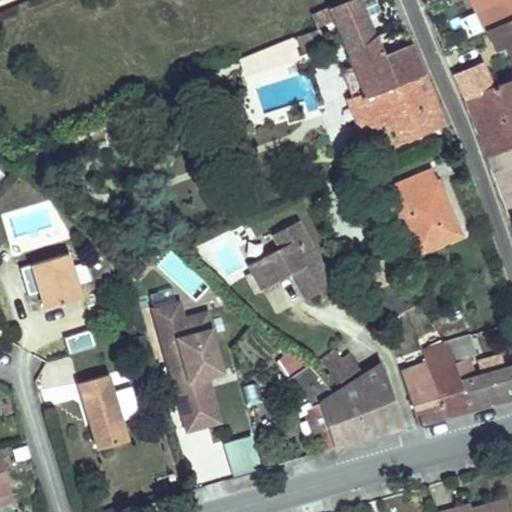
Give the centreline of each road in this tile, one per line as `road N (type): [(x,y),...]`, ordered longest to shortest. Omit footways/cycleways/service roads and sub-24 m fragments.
road 1 (residential): [(230,511),(511,428)]
road 2 (residential): [(511,265),(410,0)]
road 3 (residential): [(62,511),(18,368)]
